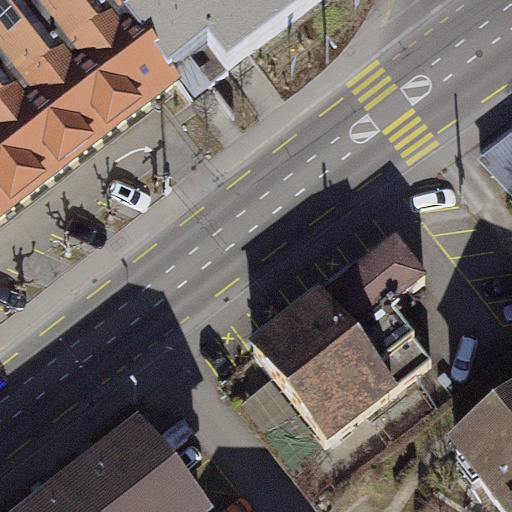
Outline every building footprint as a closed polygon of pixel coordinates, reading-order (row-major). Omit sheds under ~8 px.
[(0,0),(0,266),(361,0),(0,0)] [(511,179),(511,142),(496,151),(511,179)] [(399,243),(265,345),(355,462),(432,403),(382,338),(439,294),(399,243)] [(511,407),(466,447),(511,505),(511,407)] [(87,511),(224,511),(171,449),(87,511)]
